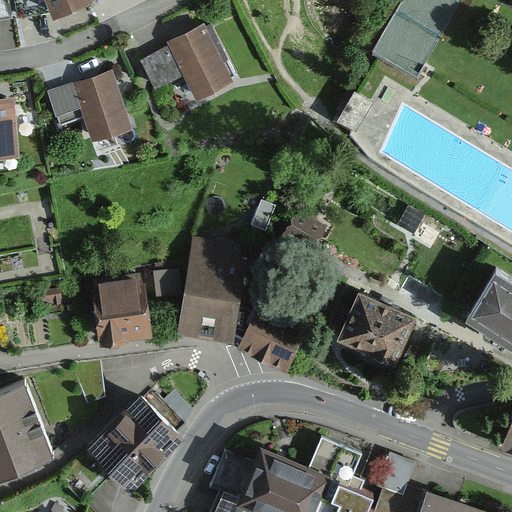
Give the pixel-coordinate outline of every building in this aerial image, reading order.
[(51,0),(55,9),(75,0),(51,0)] [(192,26),(155,47),(183,99),(221,79),(192,26)] [(58,80),(75,135),(119,121),(103,66),(58,80)] [(185,318),(230,326),(242,256),(237,255),(238,246),(198,239),(185,318)] [(159,292),(177,289),(173,265),(156,267),(159,292)] [(511,278),(495,268),(467,314),(511,340),(511,278)] [(97,277),(105,332),(148,326),(141,271),(97,277)] [(413,308),(360,287),(344,326),(397,347),(413,308)] [(256,305),(241,332),(286,357),(301,330),(256,305)] [(0,468),(53,449),(26,378),(0,387),(0,468)] [(94,444),(129,478),(184,421),(149,388),(94,444)] [(240,459),(220,507),(231,511),(375,511),(377,507),(342,493),(355,460),(311,443),(295,481),(240,459)] [(491,511),(494,506),(428,481),(416,511),(491,511)]
